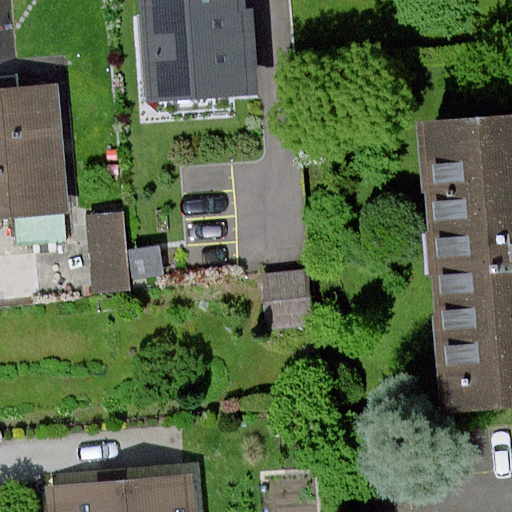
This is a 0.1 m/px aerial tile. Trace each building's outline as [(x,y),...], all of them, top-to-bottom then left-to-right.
[(239,0),(145,0),(154,101),(247,93),(239,0)] [(61,87),(0,93),(0,219),(74,212),(61,87)] [(511,125),(426,133),(450,408),(511,402),(511,125)] [(133,280),(132,206),(97,206),(98,280),(133,280)] [(197,511),(195,471),(58,481),(59,511),(197,511)]
